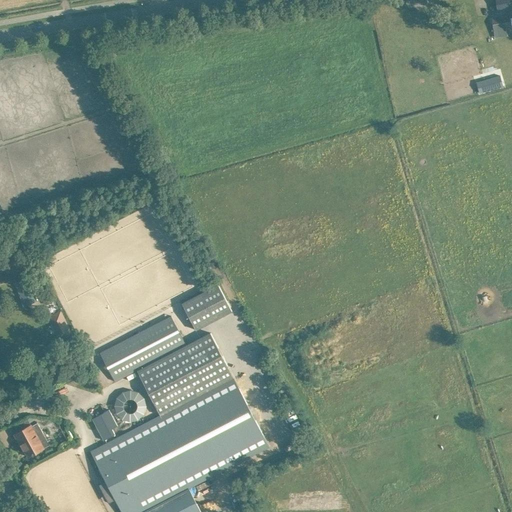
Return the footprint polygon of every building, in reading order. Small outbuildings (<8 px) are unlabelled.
[(511,0),(496,0),(498,7),(498,11),(508,9),(509,16),(509,18),(511,18),(511,17),(511,0)] [(509,16),(492,19),(495,37),(507,35),(506,28),(511,26),(511,25),(511,18),(509,18),(509,16)] [(29,259),(23,261),(10,265),(0,268),(0,281),(27,273),(26,273),(33,271),(29,259)] [(30,278),(16,283),(24,306),(37,301),(30,278)] [(229,280),(190,295),(201,325),(240,310),(229,280)] [(61,310),(49,316),(53,324),(57,333),(61,340),(73,335),(69,327),(65,318),(61,310)] [(137,371),(160,415),(91,451),(106,482),(100,485),(109,503),(116,500),(117,502),(122,511),(201,511),(189,488),(270,447),(211,333),(137,371)] [(144,403),(130,403),(130,397),(124,397),(124,416),(144,416),(144,403)] [(109,409),(103,412),(106,418),(95,423),(104,441),(115,435),(112,429),(118,426),(109,409)] [(32,426),(31,425),(14,434),(19,444),(20,443),(28,457),(50,445),(38,423),(32,426)] [(318,468),(323,478),(332,473),(327,463),(318,468)] [(333,493),(343,490),(341,483),(331,485),(333,493)] [(351,502),(344,504),(346,511),(353,511),(355,511),(351,502)]
